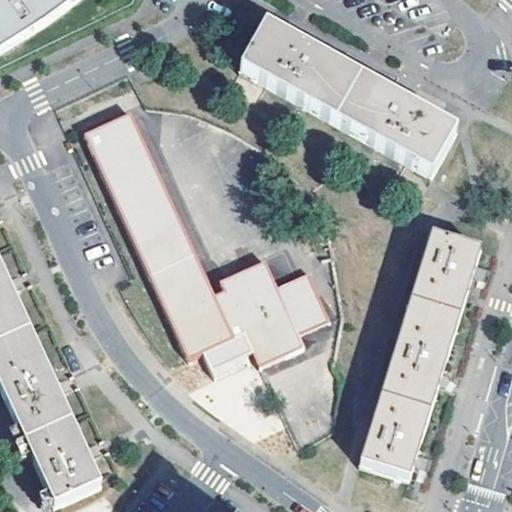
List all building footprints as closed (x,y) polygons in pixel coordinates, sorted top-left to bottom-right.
[(62,0),(0,45),(0,54),(26,39),(69,9),(80,0),(62,0)] [(0,0),(0,45),(62,0),(0,0)] [(447,130),(254,24),(231,68),(422,174),(447,130)] [(293,334),(281,308),(292,302),(284,285),(272,290),(271,288),(261,266),(216,286),(220,294),(209,299),(126,118),(79,139),(183,361),(197,354),(206,372),(236,358),(242,355),(247,353),(254,368),(299,348),(293,334)] [(472,244),(425,230),(355,460),(404,474),(414,441),(438,359),(464,271),(472,244)] [(325,320),(304,273),(271,288),(272,290),(284,285),(292,302),(281,308),(293,334),(325,320)] [(0,398),(53,510),(100,489),(86,458),(55,392),(7,290),(0,275),(0,398)] [(206,372),(209,379),(245,362),(242,355),(236,358),(206,372)]
